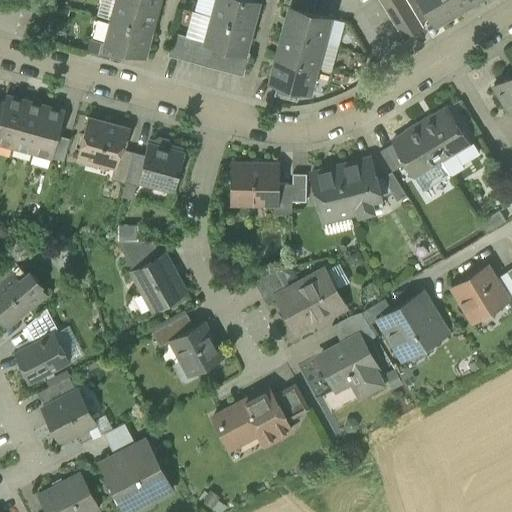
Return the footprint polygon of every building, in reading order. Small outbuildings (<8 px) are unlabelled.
[(151,29),(158,5),(140,0),(117,0),(112,19),(151,29)] [(200,0),(198,11),(213,15),(216,0),(200,0)] [(216,0),(213,15),(252,26),(259,1),(255,0),(216,0)] [(291,0),(290,6),(313,12),(316,0),(291,0)] [(411,5),(408,0),(397,0),(385,8),(391,18),(411,5)] [(422,0),(408,0),(411,5),(418,16),(421,22),(432,16),(422,0)] [(436,22),(458,9),(452,0),(422,0),(432,16),(433,18),(436,22)] [(452,0),(458,9),(472,0),(452,0)] [(418,16),(411,5),(391,18),(397,28),(418,16)] [(290,6),(284,31),(323,42),(330,16),(313,12),(290,6)] [(245,51),(252,26),(213,15),(206,41),(212,42),(225,46),(237,49),(245,51)] [(421,22),(418,16),(397,28),(403,38),(424,26),(421,22)] [(144,55),(151,29),(112,19),(106,44),(105,44),(124,49),(144,55)] [(284,31),(277,56),(316,66),(323,42),(284,31)] [(168,55),(181,59),(187,35),(174,32),(168,55)] [(181,59),(193,62),(200,39),(187,35),(181,59)] [(193,62),(206,65),(212,42),(206,41),(200,39),(193,62)] [(206,65),(219,69),(225,46),(212,42),(206,65)] [(99,54),(122,60),(124,49),(105,44),(106,44),(102,43),(99,54)] [(219,69),(231,72),(237,49),(225,46),(219,69)] [(245,51),(237,49),(231,72),(244,76),(250,52),(245,51)] [(310,91),(316,66),(277,56),(270,81),(278,83),(301,89),(310,91)] [(511,72),(494,84),(511,113),(511,112),(511,72)] [(275,95),(298,101),(301,89),(278,83),(275,95)] [(6,95),(4,103),(5,103),(0,120),(0,142),(13,147),(26,100),(6,95)] [(45,106),(26,100),(13,147),(33,152),(45,106)] [(65,111),(45,106),(33,152),(53,157),(59,135),(65,111)] [(447,107),(420,124),(442,160),(450,174),(464,165),(462,162),(479,152),(473,141),(469,143),(447,107)] [(115,166),(116,166),(121,148),(127,128),(89,117),(78,156),(79,156),(115,166)] [(415,177),(442,160),(420,124),(393,140),(394,142),(406,162),(415,177)] [(53,157),(64,160),(70,138),(59,135),(53,157)] [(139,181),(175,190),(185,151),(148,141),(145,154),(138,180),(139,181)] [(382,174),(394,193),(403,188),(393,171),(406,162),(394,142),(380,150),(391,168),(382,174)] [(112,178),(125,182),(133,151),(121,148),(116,166),(115,166),(112,178)] [(145,154),(133,151),(125,182),(137,185),(139,181),(138,180),(145,154)] [(371,157),(338,166),(311,173),(323,219),(350,212),(359,210),(360,213),(373,210),(370,199),(381,196),(371,157)] [(276,203),(277,203),(277,183),(278,165),(234,164),(233,202),(276,203)] [(293,173),(293,183),(293,201),(307,201),(307,173),(293,173)] [(292,213),(293,201),(293,183),(277,183),(277,203),(276,203),(276,213),(292,213)] [(480,222),(486,232),(506,220),(500,210),(480,222)] [(117,240),(131,270),(161,254),(153,240),(117,240)] [(131,270),(153,310),(166,302),(170,304),(177,301),(177,297),(187,291),(165,252),(161,254),(131,270)] [(451,285),(473,321),(491,310),(490,308),(508,298),(496,277),(493,279),(484,264),(451,285)] [(0,270),(0,285),(14,274),(6,265),(0,270)] [(277,297),(295,331),(344,304),(325,269),(287,290),(276,296),(277,297)] [(254,281),(266,303),(277,297),(276,296),(287,290),(276,270),(270,272),(254,281)] [(0,318),(6,326),(45,293),(39,286),(39,281),(34,275),(29,274),(20,281),(14,274),(0,285),(0,318)] [(379,318),(403,358),(423,346),(427,347),(433,344),(434,340),(447,331),(437,315),(434,317),(419,293),(392,309),(379,317),(379,318)] [(385,297),(361,312),(369,325),(379,318),(379,317),(392,309),(385,297)] [(25,327),(33,342),(55,331),(44,310),(25,327)] [(152,332),(160,346),(172,340),(171,338),(194,326),(187,312),(152,332)] [(375,336),(369,325),(361,312),(350,315),(332,325),(342,342),(360,333),(364,342),(375,336)] [(188,357),(196,372),(223,357),(203,321),(194,326),(171,338),(172,340),(182,359),(188,357)] [(23,373),(29,385),(42,379),(41,377),(71,361),(55,331),(33,342),(14,352),(24,372),(23,373)] [(352,381),(360,396),(383,383),(375,369),(378,367),(364,342),(360,333),(342,342),(343,345),(318,358),(336,390),(352,381)] [(190,375),(196,372),(188,357),(182,359),(190,375)] [(38,392),(45,406),(77,389),(70,375),(38,392)] [(274,395),(287,419),(307,408),(295,384),(274,395)] [(258,433),(264,443),(292,428),(287,419),(274,395),(269,386),(217,414),(230,438),(254,426),(258,433)] [(87,428),(88,427),(96,423),(95,420),(78,389),(77,389),(45,406),(43,407),(61,442),(78,433),(80,435),(88,431),(87,428)] [(105,414),(95,420),(96,423),(88,427),(94,438),(104,433),(112,428),(105,414)] [(114,453),(115,455),(136,444),(135,441),(125,422),(112,428),(104,433),(114,453)] [(230,449),(258,433),(254,426),(230,438),(226,441),(230,449)] [(136,444),(149,443),(173,489),(151,501),(148,495),(127,506),(106,465),(115,455),(114,453),(98,461),(124,511),(138,511),(155,503),(154,502),(175,490),(147,435),(135,441),(136,444)] [(136,444),(115,455),(106,465),(149,443),(136,444)] [(106,465),(127,506),(148,495),(151,501),(173,489),(149,443),(106,465)] [(48,511),(90,511),(100,507),(81,471),(38,494),(48,511)]
